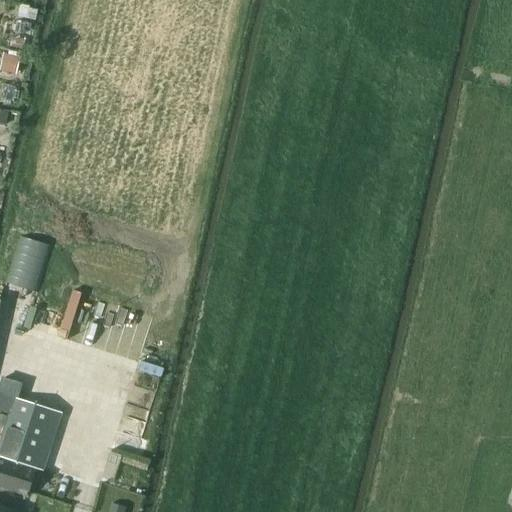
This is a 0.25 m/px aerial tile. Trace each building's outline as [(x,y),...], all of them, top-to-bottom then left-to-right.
[(21,6),(18,17),(27,19),(29,9),(29,8),(21,6)] [(9,56),(5,73),(16,75),(20,58),(9,56)] [(0,112),(0,124),(6,126),(8,115),(0,112)] [(0,462),(15,467),(35,473),(54,412),(17,401),(0,453),(0,462)] [(0,488),(27,497),(35,473),(0,462),(0,488)]
